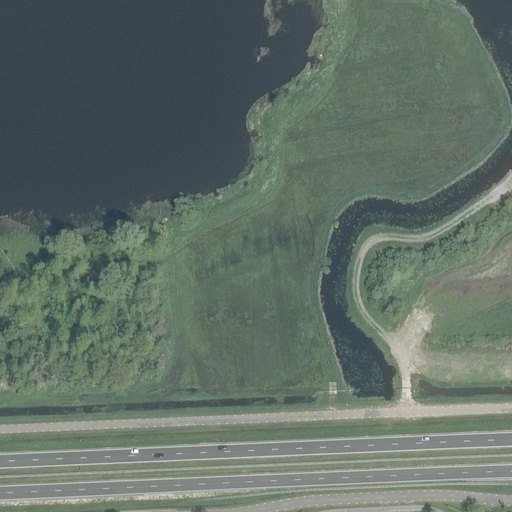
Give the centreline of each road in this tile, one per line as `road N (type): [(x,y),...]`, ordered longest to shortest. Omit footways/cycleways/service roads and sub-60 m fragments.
road 1 (trunk): [(0,493),(511,471)]
road 2 (trunk): [(511,440),(0,462)]
road 3 (unclassified): [(0,429),(511,408)]
road 4 (unclassified): [(243,511),(413,495),(511,501)]
